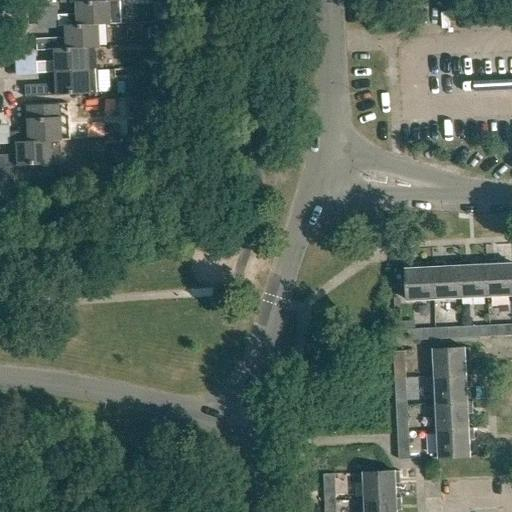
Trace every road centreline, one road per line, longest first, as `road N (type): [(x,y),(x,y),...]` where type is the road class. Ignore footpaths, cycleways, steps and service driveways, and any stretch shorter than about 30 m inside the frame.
road 1 (tertiary): [(254,416),(270,312),(328,165)]
road 2 (unclassified): [(254,416),(0,373)]
road 3 (tertiary): [(328,165),(431,189),(511,196)]
road 4 (unclassified): [(328,165),(328,0)]
